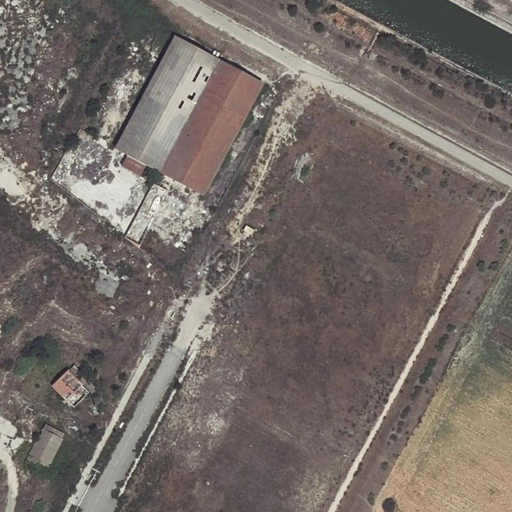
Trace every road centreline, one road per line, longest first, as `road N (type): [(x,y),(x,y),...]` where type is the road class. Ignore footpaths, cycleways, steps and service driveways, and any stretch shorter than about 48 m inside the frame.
road 1 (unclassified): [(180,0),(511,183)]
road 2 (unclassified): [(173,355),(90,511)]
